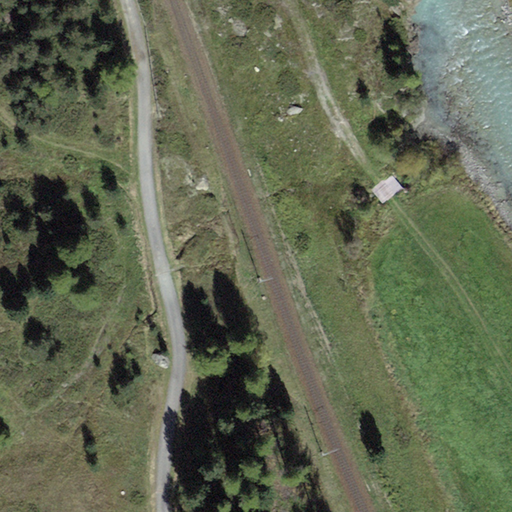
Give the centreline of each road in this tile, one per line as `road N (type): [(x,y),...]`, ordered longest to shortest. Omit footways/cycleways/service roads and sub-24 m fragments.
road 1 (track): [(164,511),(177,349),(149,190),(142,42),(129,0)]
road 2 (track): [(511,375),(393,195)]
